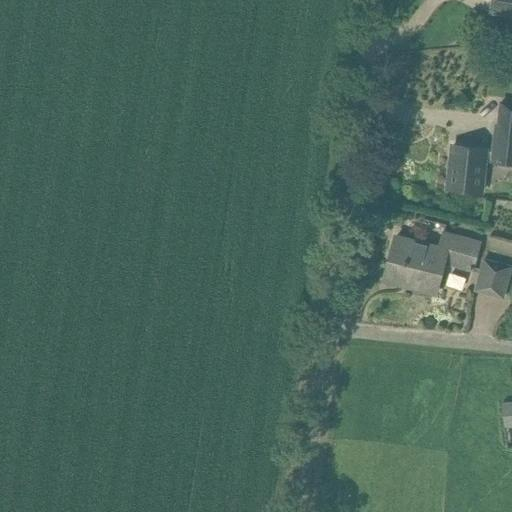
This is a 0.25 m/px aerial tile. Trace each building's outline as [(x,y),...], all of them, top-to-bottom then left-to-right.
[(511,0),(492,0),(490,14),(511,17),(511,0)] [(454,146),(449,190),(469,192),(482,193),(485,161),(511,164),(511,102),(499,101),(494,150),(473,148),(454,146)] [(445,234),(441,249),(396,238),(386,274),(438,287),(444,264),(473,271),(480,243),(445,234)] [(473,291),(504,300),(511,271),(511,265),(484,258),(473,291)] [(511,401),(503,403),(506,428),(511,427),(511,401)]
